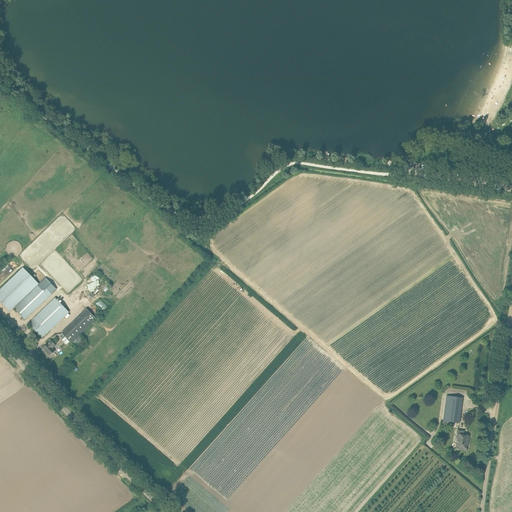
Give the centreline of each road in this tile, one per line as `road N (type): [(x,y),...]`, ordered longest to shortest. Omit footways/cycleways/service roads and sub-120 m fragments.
road 1 (tertiary): [(165,511),(0,341)]
road 2 (unclassified): [(482,511),(511,303)]
